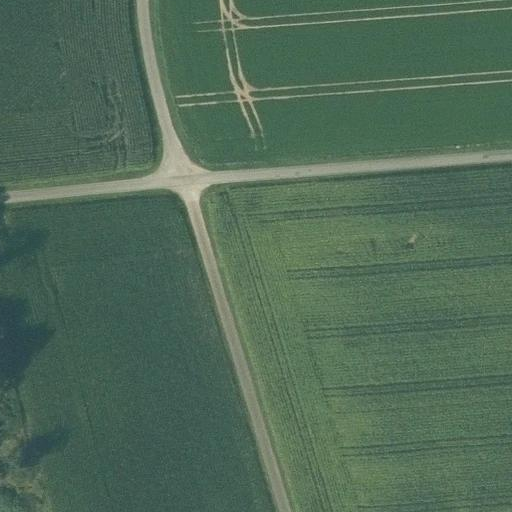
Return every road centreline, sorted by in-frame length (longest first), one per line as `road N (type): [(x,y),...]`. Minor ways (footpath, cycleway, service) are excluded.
road 1 (unclassified): [(282,511),(181,178)]
road 2 (unclassified): [(511,153),(181,178)]
road 3 (unclassified): [(181,178),(141,0)]
road 4 (unclassified): [(181,178),(0,197)]
